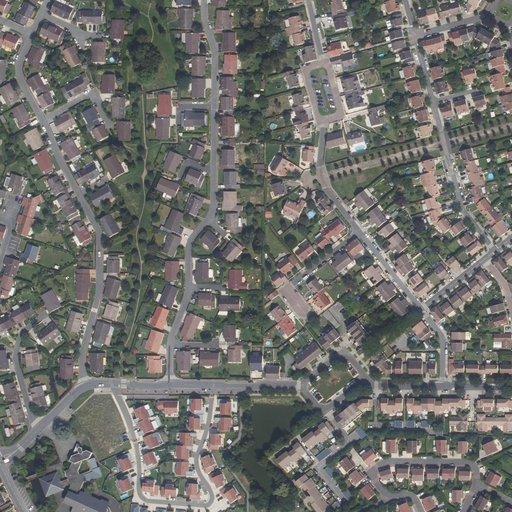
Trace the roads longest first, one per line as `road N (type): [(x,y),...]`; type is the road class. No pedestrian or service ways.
road 1 (residential): [(112,383),(136,446),(142,498),(199,506),(212,498),(196,463),(212,384)]
road 2 (residential): [(415,36),(463,210),(495,250)]
road 3 (residential): [(84,384),(98,238),(78,194)]
road 4 (residential): [(475,486),(467,462),(388,462),(372,478),(387,498)]
road 5 (residential): [(38,428),(16,349),(43,315)]
road 6 (residential): [(305,313),(286,290),(359,231)]
road 7 (residential): [(359,231),(322,181),(323,120)]
